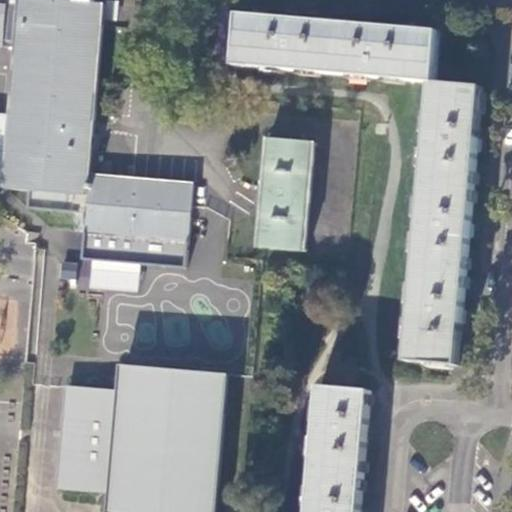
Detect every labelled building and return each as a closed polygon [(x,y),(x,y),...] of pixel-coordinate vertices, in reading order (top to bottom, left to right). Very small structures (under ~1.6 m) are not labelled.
[(0,0),(0,50),(18,52),(22,0),(30,0),(91,5),(91,0),(0,0)] [(6,189),(89,197),(91,177),(105,7),(91,5),(30,0),(22,0),(18,52),(12,120),(6,187),(6,189)] [(236,68),(432,84),(437,85),(442,33),(240,16),(236,68)] [(432,84),(407,363),(460,367),(484,89),(437,85),(432,84)] [(12,120),(0,118),(0,186),(6,187),(12,120)] [(259,249),(307,253),(317,145),(268,141),(259,249)] [(194,186),(91,177),(89,197),(86,233),(189,242),(194,186)] [(219,511),(220,506),(222,506),(231,404),(229,404),(232,377),(229,377),(229,378),(211,377),(211,375),(209,375),(209,377),(191,375),(191,374),(188,373),(188,375),(171,374),(171,372),(168,372),(168,373),(150,372),(150,370),(148,370),(148,372),(131,370),(131,368),(128,368),(126,395),(74,391),(65,492),(117,497),(115,511),(219,511)] [(362,511),(373,392),(321,387),(310,511),(362,511)]
